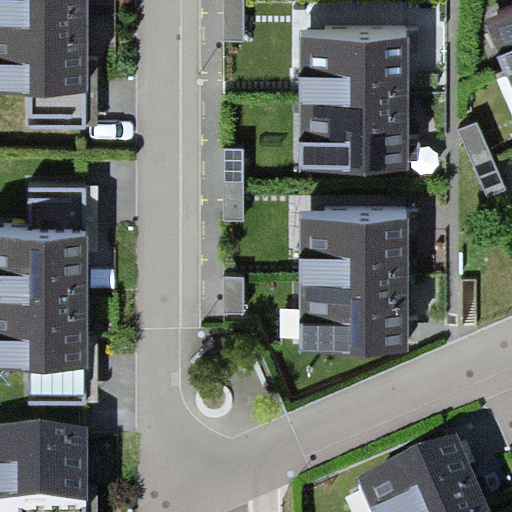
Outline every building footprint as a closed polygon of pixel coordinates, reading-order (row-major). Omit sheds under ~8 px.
[(0,0),(0,79),(26,80),(26,122),(98,122),(98,55),(86,55),(86,0),(0,0)] [(245,0),(223,0),(224,38),(245,38),(245,0)] [(511,0),(483,14),(511,80),(511,0)] [(407,23),(298,23),(298,157),(406,157),(407,23)] [(477,118),(459,126),(488,194),(507,186),(477,118)] [(244,144),(223,144),(223,218),(245,218),(244,144)] [(27,220),(0,219),(0,355),(27,356),(27,398),(99,398),(99,331),(87,331),(88,247),(98,247),(98,180),(27,180),(27,220)] [(405,204),(296,204),(296,337),(405,337),(405,204)] [(244,273),(223,273),(224,309),(244,309),(244,273)] [(83,444),(0,443),(0,511),(97,511),(97,492),(83,492),(83,444)] [(482,511),(455,449),(355,493),(363,511),(482,511)]
